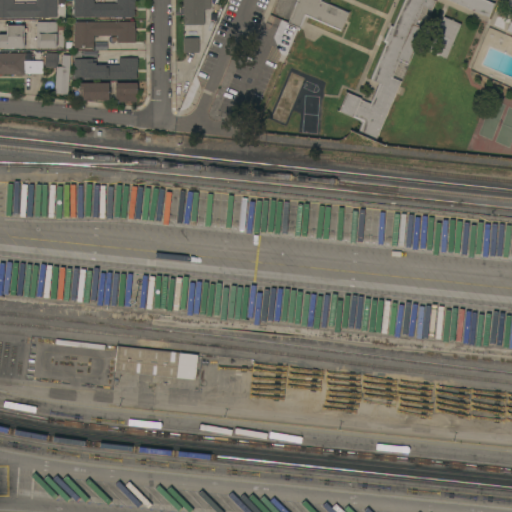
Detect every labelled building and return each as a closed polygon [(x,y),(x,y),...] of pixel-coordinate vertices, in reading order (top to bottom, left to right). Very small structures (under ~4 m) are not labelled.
[(56,0),(56,17),(0,17),(0,0),(13,0),(13,2),(36,2),(36,0),(56,0)] [(94,0),(94,3),(117,2),(117,0),(135,0),(135,8),(134,8),(134,10),(135,10),(135,15),(134,15),(134,16),(116,17),(116,16),(113,16),(113,17),(112,17),(112,15),(110,15),(110,16),(73,17),(73,0),(94,0)] [(183,0),(210,0),(211,8),(204,8),(204,24),(184,24),(183,0)] [(323,0),(349,11),(341,30),(305,15),(300,28),(288,22),(297,0),(323,0)] [(486,0),(494,3),(489,16),(451,0),(436,0),(432,9),(423,6),(416,23),(424,26),(409,63),(400,59),(392,77),(400,80),(376,140),(357,132),(362,120),(339,111),(346,92),(371,102),(379,82),(370,79),(386,42),(383,41),(390,24),(394,25),(404,0),(486,0)] [(460,23),(446,57),(429,50),(443,16),(460,23)] [(36,21),(64,21),(64,29),(56,29),(57,47),(37,47),(36,21)] [(74,21),(135,21),(135,28),(135,42),(117,42),(117,35),(94,35),(94,47),(74,47),(74,21)] [(0,34),(7,34),(7,25),(24,25),(24,47),(0,47),(0,34)] [(199,52),(183,52),(183,37),(199,37),(199,52)] [(0,52),(25,52),(25,61),(43,61),(43,73),(25,73),(25,74),(15,74),(15,73),(0,73),(0,52)] [(68,94),(54,93),(56,67),(45,67),(46,52),(58,53),(57,66),(61,66),(62,54),(70,54),(68,94)] [(74,58),(96,58),(96,64),(119,64),(119,57),(138,57),(138,69),(137,69),(137,79),(94,79),(94,76),(74,76),(74,58)] [(109,82),(109,100),(101,100),(101,99),(92,99),(92,100),(85,100),(85,99),(83,99),(83,89),(80,89),(80,82),(109,82)] [(137,82),(137,93),(136,93),(137,101),(116,101),(116,82),(137,82)] [(198,354),(196,379),(177,376),(177,378),(114,371),(117,345),(198,354)]
